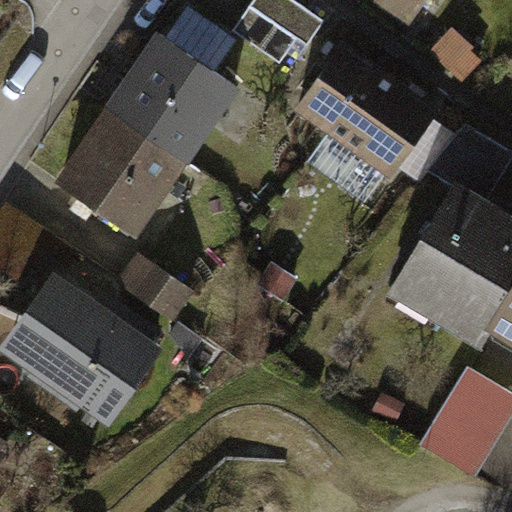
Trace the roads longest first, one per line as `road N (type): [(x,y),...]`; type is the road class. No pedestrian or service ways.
road 1 (unknown): [(174,507),(452,87)]
road 2 (residential): [(0,140),(97,0)]
